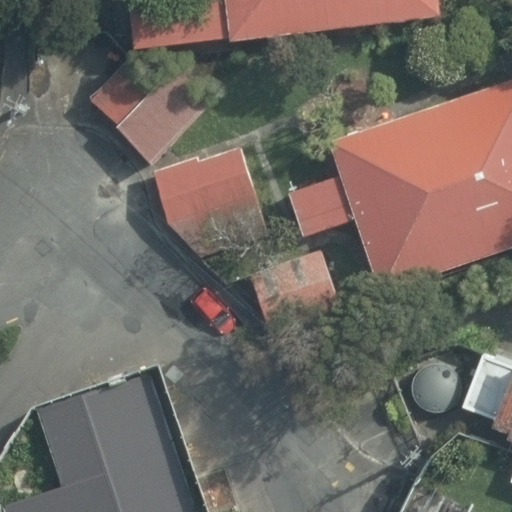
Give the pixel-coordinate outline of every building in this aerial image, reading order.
[(442,0),(131,0),(137,47),(233,36),(233,40),(444,13),(442,0)] [(120,125),(155,164),(215,104),(177,67),(158,86),(130,58),(94,96),(121,124),(120,125)] [(511,247),(511,78),(331,139),(343,173),(290,193),(305,236),(358,218),(383,289),(511,247)] [(170,222),(194,247),(266,222),(242,148),(201,161),(200,155),(157,168),(170,222)] [(253,275),(272,327),(342,302),(323,250),(253,275)] [(511,363),(486,352),(465,405),(498,418),(496,424),(511,430),(511,432),(511,435),(511,363)] [(207,511),(196,477),(158,358),(27,401),(45,458),(8,469),(14,487),(0,491),(0,511),(207,511)]
